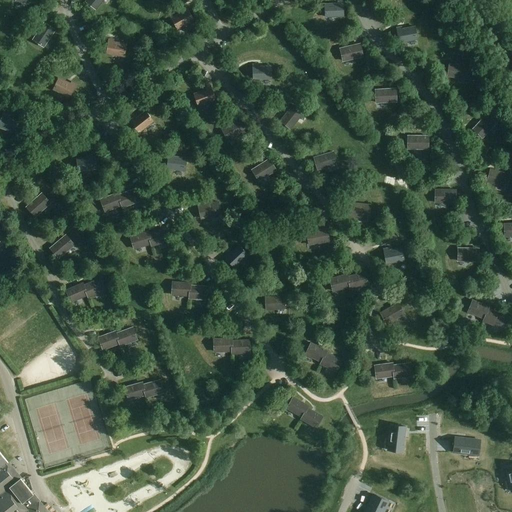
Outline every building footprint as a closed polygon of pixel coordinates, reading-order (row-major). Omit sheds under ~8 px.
[(103,0),(87,0),(86,1),(96,9),(103,0)] [(343,17),(343,2),(338,2),(338,4),(325,4),(326,17),(343,17)] [(193,21),(186,8),(181,11),(182,12),(172,18),(178,30),(193,21)] [(55,30),(44,23),(33,40),(44,47),(55,30)] [(417,40),(414,27),(402,29),(402,27),(397,28),(399,43),(417,40)] [(114,40),(109,39),(107,54),(124,57),(126,44),(114,42),(114,40)] [(363,57),(360,44),(340,49),(343,61),(363,57)] [(469,67),(449,64),(448,77),(467,79),(469,67)] [(258,67),(258,65),(253,65),(253,80),(271,79),(271,66),(258,67)] [(70,84),(59,78),(53,90),(69,98),(76,84),(71,82),(70,84)] [(215,101),(211,87),(206,88),(206,90),(194,94),(199,106),(215,101)] [(396,102),(396,89),(376,90),(376,103),(396,102)] [(303,113),(293,105),(281,121),(291,129),(303,113)] [(153,122),(145,111),(135,119),(134,117),(130,120),(139,132),(153,122)] [(9,115),(4,113),(0,122),(0,127),(14,134),(19,122),(8,117),(9,115)] [(496,123),(487,115),(473,129),(482,138),(496,123)] [(246,131),(239,120),(222,129),(228,140),(246,131)] [(428,136),(408,136),(408,149),(428,149),(428,136)] [(337,164),(334,152),(314,158),(318,170),(337,164)] [(96,169),(94,154),(89,155),(89,157),(77,159),(79,171),(96,169)] [(174,155),(169,154),(167,169),(185,171),(186,158),(174,157),(174,155)] [(276,170),(270,159),(252,170),(259,181),(276,170)] [(510,175),(491,170),(487,182),(507,187),(510,175)] [(134,189),(118,196),(122,205),(122,208),(139,201),(134,189)] [(455,190),(435,190),(435,203),(455,203),(455,190)] [(122,205),(118,196),(117,193),(101,200),(105,212),(122,205)] [(50,203),(42,194),(27,207),(35,217),(50,203)] [(221,215),(218,202),(198,207),(201,219),(221,215)] [(370,205),(350,203),(349,216),(369,218),(370,205)] [(148,234),(151,244),(152,246),(168,241),(165,229),(148,234)] [(329,242),(327,229),(307,232),(309,245),(329,242)] [(151,244),(148,234),(147,232),(130,237),(134,249),(151,244)] [(74,245),(66,236),(50,248),(58,258),(74,245)] [(248,255),(239,246),(230,255),(228,253),(224,257),(235,267),(248,255)] [(404,261),(402,248),(389,250),(389,248),(384,249),(387,264),(404,261)] [(478,249),(458,249),(458,261),(478,262),(478,249)] [(348,277),(350,287),(351,289),(368,285),(365,273),(348,277)] [(350,287),(348,277),(347,275),(330,279),(333,291),(350,287)] [(83,286),(87,295),(88,297),(105,291),(100,279),(94,281),(83,286)] [(189,296),(190,286),(190,283),(173,282),(172,295),(189,296)] [(87,295),(83,286),(82,283),(66,290),(71,302),(87,295)] [(208,287),(190,286),(189,296),(189,299),(207,300),(208,287)] [(286,309),(286,296),(266,297),(266,310),(286,309)] [(484,319),(488,309),(489,307),(473,301),(468,313),(484,319)] [(404,314),(398,303),(381,313),(387,324),(404,314)] [(505,316),(488,309),(484,319),(484,321),(500,328),(505,316)] [(132,328),(116,334),(119,344),(120,346),(137,340),(132,328)] [(119,344),(116,334),(115,332),(98,338),(103,350),(119,344)] [(232,351),(231,341),(231,339),(214,339),(214,352),(232,351)] [(231,341),(232,351),(232,354),(249,353),(249,340),(231,341)] [(321,363),(326,353),(327,351),(311,344),(305,355),(321,363)] [(326,353),(321,363),(320,365),(336,372),(342,360),(326,353)] [(394,376),(392,366),(392,363),(375,365),(376,378),(394,376)] [(410,364),(392,366),(394,376),(394,378),(411,376),(410,364)] [(143,385),(145,395),(146,397),(163,393),(160,380),(143,385)] [(145,395),(143,385),(142,383),(125,387),(129,400),(145,395)] [(302,417),(307,408),(309,406),(293,397),(287,409),(302,417)] [(307,408),(302,417),(301,419),(317,428),(323,417),(307,408)] [(391,425),(388,451),(403,453),(406,427),(391,425)] [(455,437),(453,453),(479,456),(481,440),(455,437)] [(0,511),(46,511),(0,453),(0,511)] [(374,494),(365,511),(384,511),(389,502),(374,494)]
